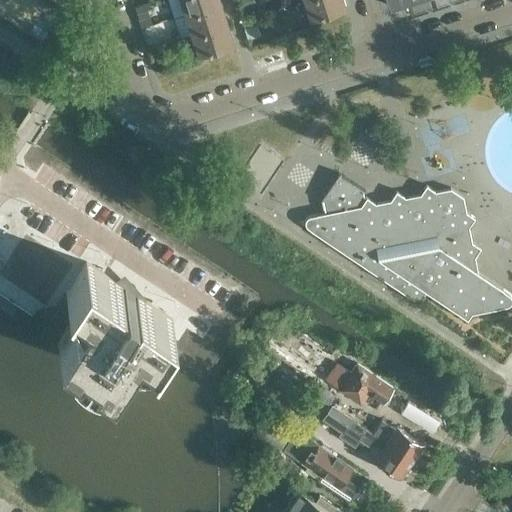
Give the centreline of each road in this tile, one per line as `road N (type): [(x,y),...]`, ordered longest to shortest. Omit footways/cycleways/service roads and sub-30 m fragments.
road 1 (unclassified): [(110,0),(138,87),(156,113),(385,51)]
road 2 (residential): [(190,310),(0,183)]
road 3 (unclassified): [(385,51),(511,10)]
road 4 (unclassified): [(445,511),(511,410)]
